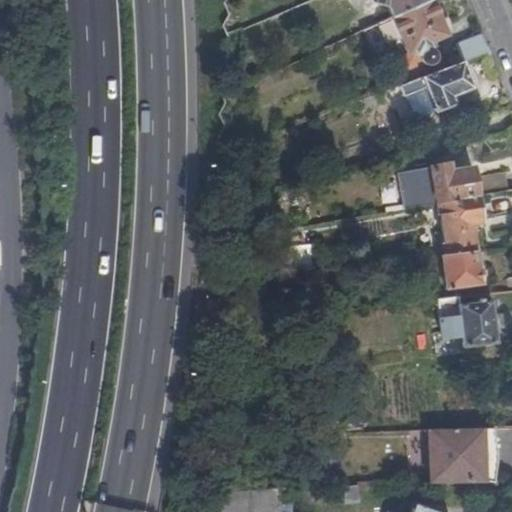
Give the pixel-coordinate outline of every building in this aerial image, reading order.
[(322,0),(306,7),(309,15),(325,8),(322,0)] [(362,0),(375,24),(391,17),(387,7),(374,3),(375,0),(362,0)] [(448,34),(432,0),(428,0),(391,17),(375,24),(363,30),(367,38),(368,40),(396,27),(408,53),(414,50),(416,55),(419,54),(421,55),(422,60),(426,64),(431,64),(435,62),(437,58),(437,53),(435,50),(433,50),(430,43),(448,34)] [(391,17),(428,0),(375,0),(374,3),(387,7),(391,17)] [(489,50),(482,33),(456,44),(462,61),(489,50)] [(462,61),(399,85),(402,96),(409,93),(414,91),(417,85),(421,90),(426,88),(434,111),(453,104),(451,95),(472,88),(471,82),(474,80),(468,65),(464,66),(462,61)] [(418,117),(434,111),(426,88),(421,90),(417,85),(414,91),(409,93),(418,117)] [(449,126),(454,144),(487,135),(482,117),(449,126)] [(387,202),(388,212),(438,203),(476,197),(503,192),(500,175),(474,179),(473,169),(450,172),(448,164),(430,168),(435,197),(429,199),(424,195),(387,202)] [(476,197),(438,203),(444,255),(475,251),(472,224),(479,223),(476,197)] [(375,204),(364,206),(366,216),(377,214),(375,204)] [(444,255),(439,256),(444,289),(481,285),(481,281),(487,280),(486,271),(479,271),(479,268),(477,268),(475,251),(444,255)] [(314,287),(288,290),(292,317),(318,314),(315,297),(316,296),(314,287)] [(481,302),(480,294),(459,297),(460,305),(481,302)] [(459,297),(437,299),(439,321),(458,318),(457,305),(460,305),(459,297)] [(491,301),(481,302),(460,305),(457,305),(458,318),(439,321),(441,339),(457,337),(458,345),(462,344),(462,348),(495,344),(491,301)] [(292,317),(291,317),(292,329),(338,323),(337,311),(318,314),(292,317)] [(445,376),(444,369),(441,367),(435,368),(432,372),(433,378),(436,380),(441,380),(445,376)] [(481,428),(429,429),(429,481),(482,480),(481,428)] [(492,428),(481,428),(482,480),(493,482),(499,464),(492,428)] [(271,488),(234,491),(234,511),(274,511),(275,488),(271,488)] [(437,511),(413,503),(409,511),(437,511)]
